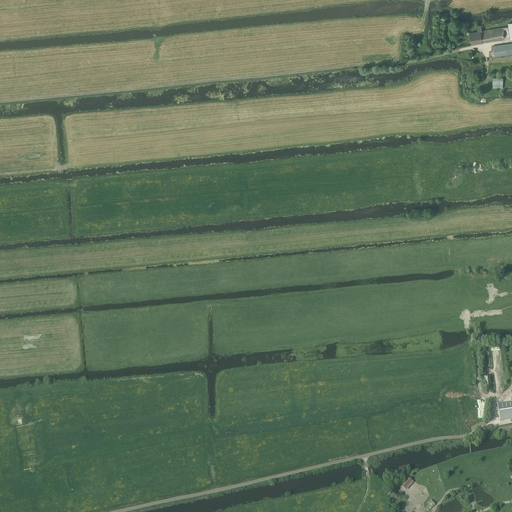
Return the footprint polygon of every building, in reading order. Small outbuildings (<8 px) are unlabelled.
[(472,44),(505,39),(504,27),(482,31),(481,26),(477,26),(478,31),(470,33),(472,44)] [(494,56),(511,53),(511,43),(493,46),(494,56)] [(503,88),(504,78),(493,78),(493,88),(503,88)] [(500,421),(511,419),(511,402),(497,404),(500,421)] [(511,426),(511,427),(511,425),(499,428),(501,435),(511,432),(511,426)] [(408,479),(401,486),(405,490),(412,482),(408,479)] [(431,509),(435,506),(431,500),(426,504),(428,506),(424,509),(426,511),(427,511),(431,509)]
